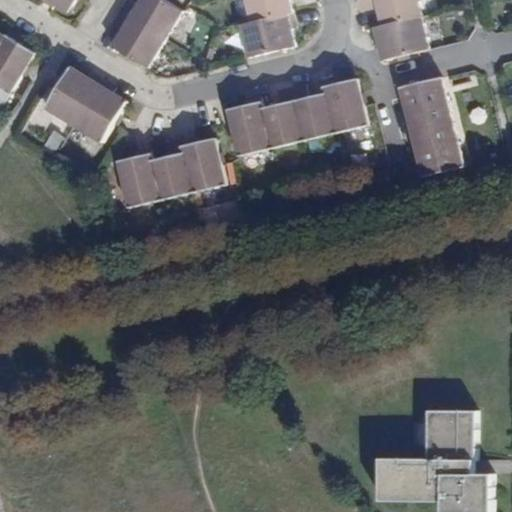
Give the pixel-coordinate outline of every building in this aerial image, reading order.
[(58,6),(49,0),(47,4),(56,9),(58,6)] [(48,0),(49,0),(58,6),(72,14),(80,0),(82,0),(85,2),(85,0),(48,0)] [(132,2),(124,15),(170,43),(187,14),(162,0),(148,0),(143,9),(132,2)] [(251,0),(258,26),(299,16),(297,9),(295,0),(251,0)] [(384,30),(424,21),(418,0),(357,0),(361,13),(380,9),(382,22),(384,30)] [(170,43),(124,15),(116,28),(127,35),(119,50),(153,71),(170,43)] [(280,54),(301,49),(297,32),(302,31),(299,16),(258,26),(247,28),(254,60),(268,57),(280,54)] [(410,56),(417,54),(431,51),(424,21),(384,30),(373,33),(377,48),(381,47),(384,62),(398,59),(410,56)] [(7,34),(0,46),(0,86),(11,93),(23,73),(29,64),(37,51),(21,40),(23,36),(11,28),(7,34)] [(32,66),(29,64),(23,73),(27,75),(32,66)] [(48,105),(76,123),(103,79),(90,72),(88,75),(71,66),(63,80),(58,88),(48,105)] [(58,88),(63,80),(60,78),(55,86),(58,88)] [(371,125),(367,109),(364,96),(360,78),(342,82),(341,78),(327,81),(329,91),(339,133),(371,125)] [(103,79),(76,123),(105,141),(115,123),(120,115),(129,101),(113,90),(114,86),(103,79)] [(413,134),(453,123),(443,79),(403,89),(406,104),(409,119),(413,134)] [(306,141),(339,133),(329,91),(312,95),(309,82),(293,86),(306,141)] [(275,148),(306,141),(293,86),(279,89),(281,101),(266,106),(275,148)] [(243,156),(275,148),(266,106),(264,96),(246,100),(247,105),(232,108),(236,124),(238,134),(243,156)] [(124,117),(120,115),(115,123),(119,125),(124,117)] [(420,166),(422,177),(463,167),(453,123),(413,134),(416,148),(420,166)] [(185,141),(197,191),(229,183),(224,162),(222,152),(219,137),(199,142),(198,137),(185,141)] [(165,198),(197,191),(185,141),(184,139),(170,143),(173,155),(156,159),(165,198)] [(133,206),(165,198),(156,159),(153,147),(137,151),(139,156),(122,160),(126,175),(128,185),(133,206)] [(384,457),(383,500),(447,501),(447,511),(495,511),(496,473),(478,473),(479,411),(432,410),(431,458),(384,457)]
